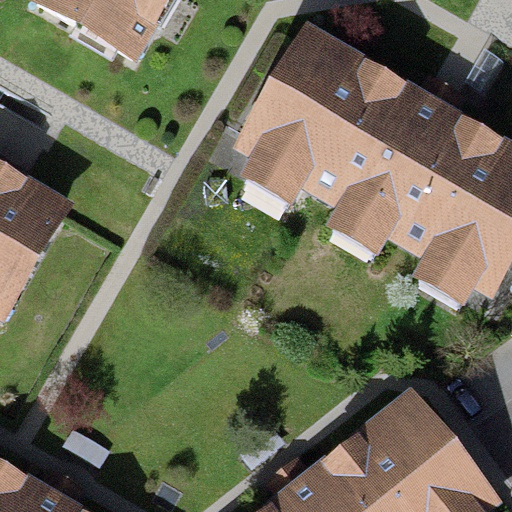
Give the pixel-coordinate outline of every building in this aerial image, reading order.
[(137,78),(185,0),(25,0),(21,7),(137,78)] [(230,161),(483,305),(511,255),(511,170),(295,48),(230,161)] [(0,293),(50,206),(0,177),(0,293)] [(277,511),(486,511),(411,412),(277,511)] [(44,511),(0,487),(0,511),(44,511)]
